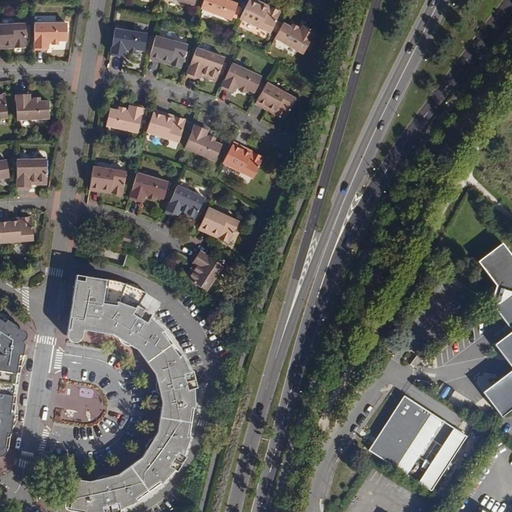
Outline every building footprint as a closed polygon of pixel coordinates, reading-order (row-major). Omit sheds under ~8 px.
[(203,0),(201,7),(233,19),(238,3),(230,0),(203,0)] [(271,31),(272,29),(277,18),(280,10),(269,5),(267,8),(249,0),(247,0),(240,17),(271,31)] [(269,5),(258,0),(249,0),(267,8),(269,5)] [(282,22),(277,18),(272,29),(277,32),(282,22)] [(275,35),(304,52),(315,33),(316,28),(304,22),(302,26),(300,30),(297,28),(299,25),(294,22),(292,26),(283,20),(282,22),(277,32),(275,35)] [(47,41),(52,41),(51,44),(58,44),(58,40),(67,40),(67,24),(34,23),(34,50),(48,50),(48,44),(47,41)] [(0,25),(0,45),(14,45),(14,49),(27,48),(26,24),(0,25)] [(126,48),(130,49),(129,53),(135,54),(136,50),(145,51),(145,47),(146,43),(149,43),(150,36),(148,36),(148,34),(115,29),(111,55),(125,57),(126,52),(126,48)] [(189,43),(156,33),(151,52),(172,58),(171,63),(183,66),(189,43)] [(226,56),(197,45),(187,74),(200,78),(202,74),(203,70),(218,76),(226,56)] [(149,56),(171,63),(172,58),(151,52),(149,56)] [(237,83),(242,85),(240,88),(245,91),(247,86),(255,90),(262,75),(232,62),(221,85),(234,91),(236,86),(237,83)] [(202,74),(217,80),(218,76),(203,70),(202,74)] [(266,81),(257,97),(276,109),(274,112),(285,119),(296,98),(266,81)] [(38,98),(33,99),(33,102),(29,102),(29,99),(29,94),(16,94),(17,120),(48,119),(48,103),(38,103),(38,98)] [(255,101),(274,112),(276,109),(257,97),(255,101)] [(130,102),(129,108),(129,112),(124,111),(124,107),(119,106),(119,110),(109,108),(106,124),(138,131),(143,105),(130,102)] [(174,118),(175,114),(155,107),(153,111),(174,118)] [(187,118),(175,114),(174,118),(153,111),(147,130),(180,140),(187,118)] [(210,134),(209,138),(205,136),(206,132),(209,127),(196,122),(185,147),(216,160),(222,143),(214,140),(215,136),(210,134)] [(252,150),(234,141),(233,144),(251,153),(252,150)] [(264,156),(252,150),(251,153),(233,144),(224,162),(253,177),(264,156)] [(30,190),(30,188),(30,185),(30,181),(46,181),(46,160),(17,159),(17,190),(30,190)] [(0,181),(0,182),(0,181),(0,177),(9,176),(6,160),(0,160),(0,181)] [(111,187),(111,191),(123,193),(127,170),(94,164),(90,183),(111,187)] [(146,190),(150,192),(149,195),(154,197),(156,193),(164,196),(169,180),(139,170),(131,195),(143,199),(145,194),(146,190)] [(182,207),(197,213),(206,194),(178,182),(166,210),(178,215),(180,211),(182,207)] [(209,206),(201,225),(220,234),(219,237),(231,242),(240,220),(209,206)] [(196,217),(197,213),(182,207),(180,211),(196,217)] [(31,218),(18,219),(18,223),(0,223),(0,243),(33,241),(31,218)] [(220,234),(201,225),(198,228),(219,237),(220,234)] [(133,232),(124,229),(122,237),(131,239),(133,232)] [(490,302),(493,306),(511,292),(511,255),(502,242),(478,260),(496,284),(490,302)] [(197,262),(200,264),(192,279),(210,290),(225,264),(199,247),(192,259),(197,262)] [(189,276),(192,279),(200,264),(197,262),(189,276)] [(68,327),(83,329),(113,334),(139,350),(155,374),(162,402),(160,411),(190,416),(191,407),(192,407),(193,401),(190,389),(190,386),(193,385),(190,374),(187,375),(186,372),(183,360),(179,354),(178,355),(161,331),(162,331),(159,326),(149,318),(147,317),(148,315),(136,305),(138,303),(147,293),(140,289),(123,283),(117,281),(76,275),(73,295),(77,295),(75,303),(74,303),(73,309),(71,308),(68,327)] [(511,292),(493,306),(498,312),(502,312),(505,316),(504,320),(509,327),(511,326),(511,327),(511,329),(493,344),(499,351),(511,368),(495,381),(482,391),(501,416),(504,414),(511,408),(511,292)] [(152,314),(138,303),(136,305),(148,315),(147,317),(149,318),(152,314)] [(23,338),(25,335),(26,335),(26,332),(25,331),(22,328),(19,328),(17,325),(15,325),(7,320),(8,318),(9,316),(4,313),(0,312),(0,381),(15,384),(17,384),(19,366),(22,350),(23,342),(23,338)] [(83,329),(68,327),(67,334),(68,338),(70,341),(76,342),(82,337),(83,329)] [(511,368),(499,351),(495,381),(511,368)] [(414,366),(421,361),(424,359),(416,354),(409,363),(414,366)] [(193,370),(186,372),(187,375),(190,374),(193,385),(190,386),(190,389),(197,387),(193,370)] [(422,380),(414,379),(413,381),(422,387),(422,380)] [(15,384),(0,381),(0,390),(14,392),(15,384)] [(0,454),(7,452),(10,432),(14,403),(17,384),(15,384),(14,392),(6,440),(0,443),(0,454)] [(0,443),(6,440),(14,392),(0,390),(0,443)] [(447,402),(467,412),(472,402),(452,392),(447,402)] [(431,490),(456,453),(467,435),(404,395),(392,413),(393,415),(386,426),(386,427),(384,431),(382,436),(382,438),(382,441),(382,444),(378,445),(378,450),(380,453),(381,455),(389,460),(388,462),(431,490)] [(189,420),(190,416),(160,411),(160,416),(159,422),(188,426),(189,420)] [(166,477),(172,467),(173,464),(177,466),(183,457),(179,455),(181,452),(187,443),(188,435),(187,435),(188,426),(159,422),(157,431),(142,456),(119,474),(90,481),(75,479),(72,499),(70,507),(85,510),(85,511),(88,511),(92,511),(101,510),(104,509),(104,511),(109,511),(118,510),(117,506),(120,505),(131,503),(136,499),(135,497),(158,480),(159,481),(166,477)] [(386,426),(384,426),(368,449),(388,462),(389,460),(381,455),(380,453),(378,450),(378,445),(382,444),(382,441),(382,438),(382,436),(384,431),(386,427),(386,426)] [(187,456),(181,452),(179,455),(183,457),(177,466),(173,464),(172,467),(178,470),(187,456)] [(80,511),(84,511),(85,511),(85,510),(70,507),(72,499),(70,500),(68,502),(67,504),(67,506),(69,510),(80,511)]
